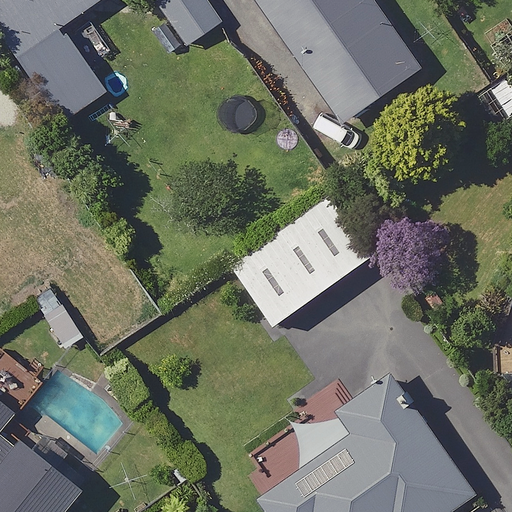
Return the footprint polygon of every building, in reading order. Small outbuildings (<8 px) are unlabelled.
[(0,0),(0,31),(20,61),(0,74),(22,107),(42,94),(62,122),(104,93),(59,28),(98,0),(0,0)] [(220,21),(204,0),(156,0),(189,44),(220,21)] [(426,70),(377,0),(262,0),(349,124),(426,70)] [(291,113),(263,74),(232,97),(260,136),(291,113)] [(380,256),(335,195),(237,266),(282,328),(380,256)] [(452,511),(477,495),(393,377),(346,411),(360,432),(264,499),(272,511),(452,511)] [(0,511),(63,511),(79,493),(0,428),(0,426),(10,414),(0,406),(0,511)]
